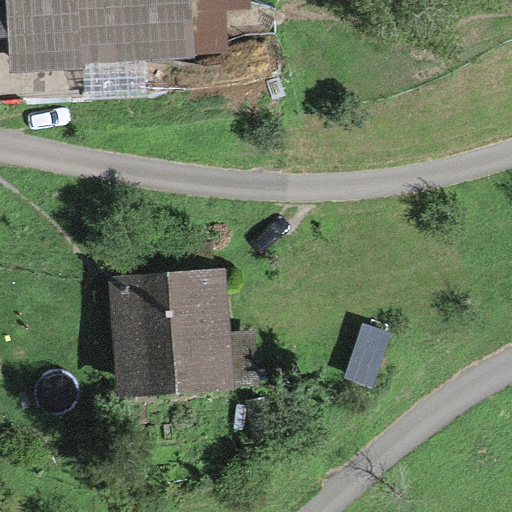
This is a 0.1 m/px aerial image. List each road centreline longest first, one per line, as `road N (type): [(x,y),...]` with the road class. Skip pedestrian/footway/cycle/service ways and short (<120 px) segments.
road 1 (residential): [(0,148),(288,189),(420,179),(511,154)]
road 2 (residential): [(511,364),(426,418),(316,511)]
